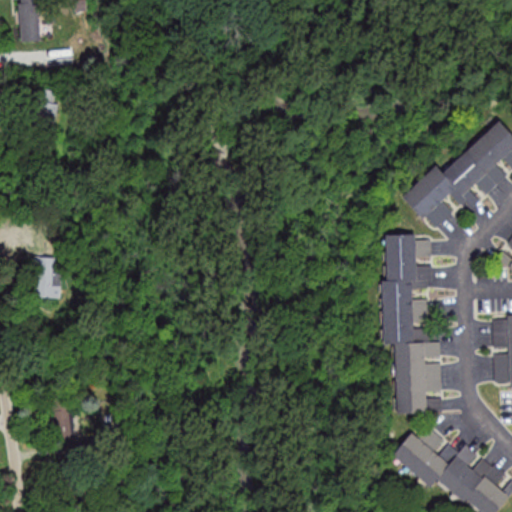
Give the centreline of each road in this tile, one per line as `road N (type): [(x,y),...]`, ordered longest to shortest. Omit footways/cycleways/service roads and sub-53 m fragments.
road 1 (residential): [(511,454),(470,381),(464,297),(478,243),(511,201)]
road 2 (residential): [(17,511),(0,373)]
